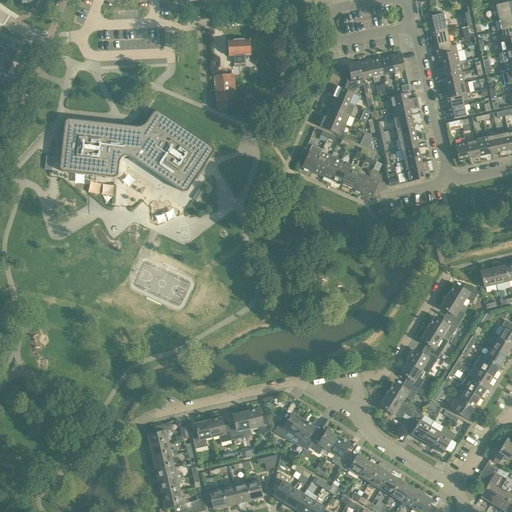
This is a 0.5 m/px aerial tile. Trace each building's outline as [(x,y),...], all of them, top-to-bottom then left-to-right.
[(511,1),(496,5),(499,20),(511,17),(511,1)] [(431,35),(448,31),(444,14),(443,14),(442,12),(440,11),(437,11),(435,14),(436,16),(427,17),(431,35)] [(463,28),(467,27),(472,26),(470,14),(460,16),(463,28)] [(501,31),(511,28),(511,17),(499,20),(501,31)] [(499,42),(511,39),(511,28),(501,31),(502,35),(498,36),(499,42)] [(433,46),(444,43),(450,42),(448,31),(431,35),(433,46)] [(502,53),(511,50),(511,39),(499,42),(502,53)] [(245,55),(250,55),(249,40),(227,41),(228,56),(234,56),(234,64),(245,63),(245,55)] [(433,46),(435,56),(457,51),(456,45),(451,46),(450,42),(444,43),(433,46)] [(0,61),(0,66),(10,71),(9,73),(16,76),(21,63),(19,62),(23,52),(13,48),(11,52),(5,49),(5,50),(0,61)] [(504,63),(511,61),(511,50),(502,53),(504,63)] [(442,66),(459,62),(457,51),(435,56),(431,57),(432,62),(441,60),(442,66)] [(390,56),(394,73),(405,70),(401,53),(390,56)] [(390,56),(380,58),(383,75),(394,73),(390,56)] [(380,58),(369,61),(373,77),(383,75),(380,58)] [(362,80),(373,77),(369,61),(359,63),(362,80)] [(501,75),(503,75),(506,74),(510,73),(511,72),(511,61),(504,63),(505,70),(500,71),(501,75)] [(442,66),(445,76),(462,73),(459,62),(442,66)] [(347,83),(345,90),(353,93),(354,92),(355,90),(358,88),(361,86),(363,85),(362,80),(359,63),(348,65),(350,75),(346,76),(347,83)] [(506,74),(503,75),(505,85),(508,84),(511,83),(511,72),(510,73),(506,74)] [(445,76),(447,87),(464,83),(462,73),(445,76)] [(229,108),(228,100),(233,100),(230,75),(214,76),(217,110),(229,108)] [(445,98),(466,94),(470,93),(467,82),(464,83),(447,87),(448,93),(439,95),(440,99),(445,98)] [(349,104),(353,93),(345,90),(337,86),(333,97),(349,104)] [(392,108),(418,102),(417,98),(408,100),(406,94),(389,97),(392,108)] [(445,98),(447,109),(464,105),(463,101),(468,100),(466,94),(445,98)] [(333,97),(329,107),(344,114),(349,104),(333,97)] [(149,98),(141,110),(142,110),(145,112),(153,100),(149,98)] [(394,119),(411,115),(410,109),(419,107),(418,102),(392,108),(394,119)] [(466,116),(464,105),(447,109),(449,120),(466,116)] [(329,107),(324,116),(345,126),(350,116),(344,114),(329,107)] [(210,146),(159,112),(158,112),(158,111),(157,111),(156,111),(155,111),(155,112),(154,112),(153,112),(153,113),(152,113),(145,124),(144,125),(143,126),(141,126),(140,127),(138,127),(136,127),(130,126),(130,122),(123,122),(123,126),(69,119),(68,119),(67,119),(67,120),(66,120),(65,121),(65,122),(64,123),(59,167),(59,168),(60,169),(60,170),(61,171),(62,171),(62,172),(63,172),(113,178),(114,178),(115,177),(116,177),(116,176),(117,176),(117,175),(118,175),(118,174),(119,163),(119,162),(119,161),(120,160),(120,159),(121,158),(122,158),(123,157),(124,157),(125,156),(126,156),(127,156),(128,156),(129,156),(130,157),(131,157),(181,191),(182,191),(183,192),(184,192),(185,192),(186,191),(187,191),(187,190),(188,190),(211,152),(211,151),(211,150),(211,149),(211,148),(211,147),(210,147),(210,146)] [(396,129),(413,126),(411,115),(394,119),(396,129)] [(341,136),(345,126),(324,116),(320,127),(341,136)] [(399,140),(416,136),(413,126),(396,129),(399,140)] [(497,135),(501,152),(511,149),(508,133),(497,135)] [(487,137),(491,154),(501,152),(497,135),(487,137)] [(401,150),(418,147),(416,136),(399,140),(401,150)] [(491,154),(487,137),(476,139),(480,156),(491,154)] [(480,156),(476,139),(466,142),(470,159),(480,156)] [(470,159),(466,142),(455,144),(459,161),(470,159)] [(312,172),(321,151),(322,150),(312,145),(302,167),(312,172)] [(403,161),(420,157),(418,147),(401,150),(403,161)] [(312,172),(322,176),(331,156),(321,151),(312,172)] [(46,156),(45,169),(51,170),(53,157),(52,157),(46,156)] [(341,160),(331,156),(322,176),(332,180),(339,165),(341,160)] [(403,172),(432,166),(431,161),(422,163),(420,157),(403,161),(401,162),(403,172)] [(342,185),(343,182),(351,164),(346,162),(344,167),(339,165),(332,180),(342,185)] [(361,169),(351,164),(343,182),(342,185),(352,189),(359,173),(361,169)] [(405,183),(408,182),(425,179),(424,173),(433,170),(432,166),(403,172),(405,183)] [(362,193),(366,185),(369,178),(359,173),(352,189),(362,193)] [(383,184),(369,178),(366,185),(362,193),(372,198),(373,196),(377,197),(379,193),(383,184)] [(383,184),(379,193),(380,192),(388,191),(387,187),(387,186),(383,184)] [(102,193),(111,194),(111,185),(103,185),(102,193)] [(200,187),(192,198),(193,199),(196,201),(204,189),(201,187),(200,187)] [(175,209),(168,209),(168,203),(153,204),(154,215),(157,215),(157,221),(176,220),(175,209)] [(492,269),(496,285),(508,282),(504,265),(500,266),(500,267),(492,269)] [(496,285),(492,269),(485,271),(484,270),(479,271),(484,288),(496,285)] [(448,296),(462,305),(466,299),(472,303),(479,293),(466,284),(463,289),(455,285),(448,296)] [(448,319),(459,326),(465,315),(463,313),(467,308),(462,305),(448,296),(441,308),(451,313),(448,319)] [(435,318),(428,329),(442,338),(445,332),(452,336),(459,326),(448,319),(445,324),(435,318)] [(479,326),(482,328),(487,322),(483,319),(479,326)] [(505,327),(498,338),(511,346),(511,324),(506,321),(502,326),(505,327)] [(430,346),(427,351),(438,358),(449,342),(442,338),(428,329),(421,341),(430,346)] [(492,348),(506,357),(510,350),(511,351),(511,348),(511,346),(498,338),(492,348)] [(506,357),(492,348),(485,359),(500,368),(503,364),(502,364),(506,357)] [(415,350),(408,362),(421,370),(425,364),(432,369),(438,358),(427,351),(424,356),(415,350)] [(479,369),(493,378),(497,371),(498,372),(500,368),(485,359),(480,355),(473,366),(479,369)] [(457,361),(453,367),(457,370),(461,364),(457,361)] [(410,379),(407,384),(418,391),(425,381),(421,378),(425,372),(421,370),(408,362),(401,373),(410,379)] [(453,377),(457,370),(453,367),(449,374),(453,377)] [(472,379),(487,389),(490,385),(489,384),(493,378),(479,369),(472,379)] [(466,390),(480,398),(484,392),(485,392),(487,389),(472,379),(466,390)] [(394,383),(387,394),(401,403),(405,397),(412,401),(418,391),(407,384),(404,389),(394,383)] [(459,400),(475,409),(477,405),(476,405),(480,398),(466,390),(459,400)] [(401,403),(387,394),(380,406),(401,419),(404,414),(410,418),(414,412),(414,411),(401,403)] [(475,409),(459,400),(453,411),(467,420),(471,413),(472,413),(475,409)] [(246,412),(250,428),(257,427),(259,434),(270,432),(267,419),(262,420),(259,409),(246,412)] [(414,411),(414,412),(410,418),(407,423),(413,426),(420,414),(414,411)] [(245,438),(244,436),(251,435),(250,428),(246,412),(233,415),(236,426),(230,428),(233,440),(245,438)] [(285,438),(291,442),(303,421),(292,414),(286,424),(281,420),(274,432),(285,438)] [(233,440),(230,428),(224,429),(222,418),(208,421),(212,437),(219,435),(221,443),(233,440)] [(422,441),(431,427),(420,420),(410,435),(415,438),(415,437),(422,441)] [(205,438),(212,437),(208,421),(195,424),(198,435),(193,436),(195,449),(207,446),(205,438)] [(307,452),(316,437),(313,440),(309,438),(315,428),(303,421),(291,442),(297,446),(307,452)] [(150,448),(168,444),(166,432),(172,430),(170,424),(154,427),(155,434),(147,436),(148,436),(149,436),(150,442),(149,443),(150,448)] [(183,440),(189,438),(186,427),(180,428),(182,435),(183,440)] [(432,448),(441,433),(431,427),(422,441),(428,445),(428,446),(432,448)] [(443,454),(452,440),(455,434),(444,428),(441,433),(432,448),(435,451),(436,450),(443,454)] [(324,448),(330,452),(338,438),(327,431),(321,441),(316,437),(307,452),(309,448),(320,455),(324,448)] [(344,466),(348,459),(349,458),(344,455),(350,445),(338,438),(330,452),(336,456),(332,463),(339,467),(341,468),(342,469),(344,466)] [(510,459),(510,458),(511,454),(511,441),(507,439),(493,462),(498,466),(503,458),(509,461),(510,459)] [(153,460),(171,456),(177,455),(176,449),(170,451),(168,444),(150,448),(150,449),(152,448),(153,455),(152,455),(153,460)] [(274,468),(278,455),(257,460),(258,465),(265,463),(266,470),(274,468)] [(369,462),(358,455),(354,462),(348,459),(344,466),(342,469),(346,472),(348,471),(349,470),(359,477),(369,462)] [(156,472),(174,468),(171,456),(153,460),(153,461),(154,461),(156,467),(155,467),(156,472)] [(489,460),(486,466),(496,472),(500,467),(498,466),(493,462),(489,460)] [(359,477),(370,483),(379,468),(369,462),(359,477)] [(302,475),(303,472),(305,470),(297,466),(294,470),(302,475)] [(486,466),(483,471),(493,477),(495,473),(495,474),(496,472),(486,466)] [(159,484),(177,480),(184,479),(182,473),(180,473),(179,467),(174,468),(156,472),(156,473),(157,473),(159,479),(158,479),(159,484)] [(370,483),(380,490),(390,475),(379,468),(370,483)] [(311,474),(305,470),(303,472),(302,475),(308,479),(311,474)] [(483,471),(480,476),(490,482),(493,477),(483,471)] [(493,477),(490,482),(486,487),(481,497),(491,503),(501,488),(496,485),(500,477),(495,474),(495,473),(493,477)] [(273,497),(284,504),(293,489),(287,485),(289,482),(288,479),(279,474),(276,475),(274,485),(279,488),(273,497)] [(246,484),(250,501),(263,498),(259,481),(257,475),(245,478),(246,484)] [(380,490),(391,496),(400,481),(390,475),(380,490)] [(486,487),(490,482),(480,476),(477,481),(486,487)] [(315,483),(323,488),(325,484),(318,479),(315,483)] [(162,496),(180,492),(177,480),(159,484),(159,485),(160,485),(162,491),(161,491),(162,496)] [(391,496),(402,503),(411,488),(400,481),(391,496)] [(250,501),(246,484),(234,487),(238,504),(250,501)] [(332,488),(325,484),(323,488),(329,492),(332,488)] [(344,493),(346,489),(340,485),(337,489),(344,493)] [(234,487),(222,490),(226,507),(238,504),(234,487)] [(226,507),(222,490),(216,491),(215,488),(208,489),(213,510),(226,507)] [(402,503),(399,507),(403,509),(406,505),(412,509),(421,495),(421,494),(411,488),(402,503)] [(501,488),(491,503),(502,510),(506,504),(511,495),(501,488)] [(294,510),(304,495),(293,489),(284,504),(294,510)] [(179,505),(183,504),(180,492),(162,496),(162,497),(163,497),(165,503),(164,503),(165,509),(174,507),(179,505)] [(359,502),(362,497),(354,493),(351,497),(359,502)] [(432,511),(435,508),(430,505),(433,501),(421,494),(421,495),(412,509),(416,511),(432,511)] [(505,511),(511,511),(511,494),(511,495),(506,504),(502,510),(505,511)] [(294,510),(297,511),(307,511),(314,502),(304,495),(294,510)] [(340,501),(347,505),(350,501),(342,496),(340,501)] [(362,497),(359,502),(365,506),(368,501),(366,500),(362,497)] [(197,500),(199,511),(201,511),(206,511),(203,499),(197,500)] [(350,501),(347,505),(354,509),(356,505),(350,501)] [(314,502),(307,511),(323,511),(325,509),(314,502)]
